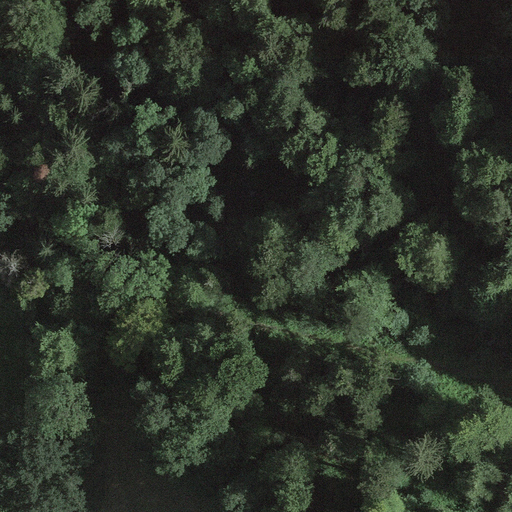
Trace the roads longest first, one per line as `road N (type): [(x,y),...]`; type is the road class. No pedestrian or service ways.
road 1 (track): [(511,386),(298,330),(169,314)]
road 2 (track): [(495,0),(440,81),(434,150),(449,187),(511,280)]
